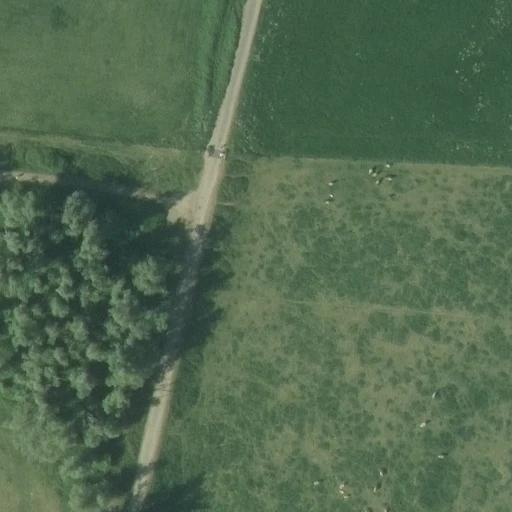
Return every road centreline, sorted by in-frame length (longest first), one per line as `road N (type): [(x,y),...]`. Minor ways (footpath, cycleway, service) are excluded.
road 1 (unclassified): [(253,0),(137,511)]
road 2 (track): [(202,220),(90,188),(0,178)]
